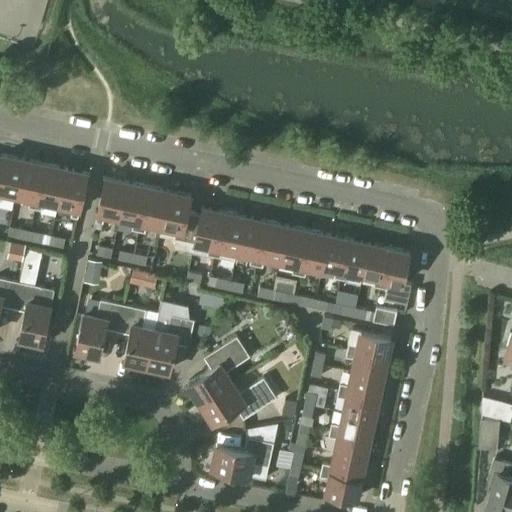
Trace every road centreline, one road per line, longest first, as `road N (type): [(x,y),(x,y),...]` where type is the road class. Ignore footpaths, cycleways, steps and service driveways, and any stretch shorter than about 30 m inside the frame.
road 1 (residential): [(0,119),(434,217),(442,244),(431,338),(394,511)]
road 2 (residential): [(171,488),(173,430),(154,407),(0,371)]
road 3 (residential): [(171,488),(0,450)]
road 4 (residential): [(302,511),(171,488)]
